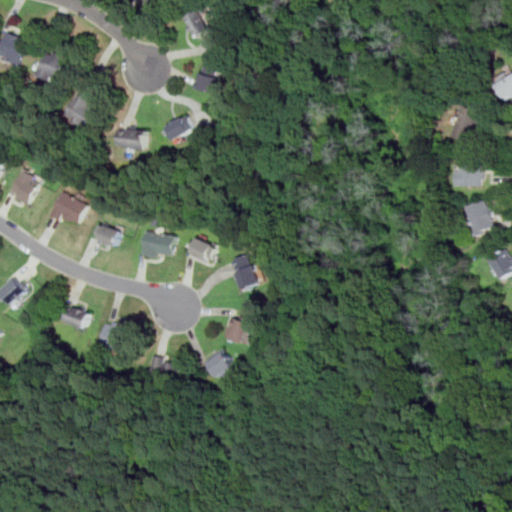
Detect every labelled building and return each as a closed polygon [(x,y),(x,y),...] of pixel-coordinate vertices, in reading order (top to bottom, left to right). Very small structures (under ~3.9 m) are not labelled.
[(199,38),(217,28),(206,7),(188,17),(199,38)] [(24,64),(33,37),(11,30),(3,57),(24,64)] [(72,56),(51,47),(40,73),(60,82),(72,56)] [(221,93),(228,68),(207,63),(200,87),(221,93)] [(511,72),(498,82),(510,101),(511,99),(511,72)] [(97,95),(81,88),(69,116),(100,130),(108,111),(93,104),(97,95)] [(492,122),(495,113),(466,103),(455,133),(477,140),(484,120),(492,122)] [(171,124),(178,138),(200,127),(192,112),(171,124)] [(120,145),(150,150),(153,130),(123,125),(120,145)] [(0,177),(3,179),(11,159),(0,154),(0,177)] [(489,185),(489,160),(460,160),(460,185),(489,185)] [(47,179),(28,168),(14,192),(33,203),(47,179)] [(55,212),(81,226),(93,203),(67,189),(55,212)] [(482,234),(502,225),(488,197),(468,206),(482,234)] [(121,246),(127,229),(105,221),(99,238),(121,246)] [(179,256),(179,231),(148,231),(148,256),(179,256)] [(194,253),(216,263),(224,245),(201,236),(194,253)] [(511,245),(494,256),(507,278),(511,275),(511,245)] [(267,279),(253,252),(233,262),(247,290),(267,279)] [(16,304),(33,290),(19,275),(3,289),(16,304)] [(96,310),(73,303),(68,321),(90,327),(96,310)] [(230,335),(250,342),(257,318),(237,312),(230,335)] [(105,341),(127,348),(134,326),(112,318),(105,341)] [(0,338),(8,332),(0,322),(0,338)] [(223,377),(240,364),(227,347),(210,361),(223,377)] [(154,377),(184,383),(188,361),(159,355),(154,377)]
